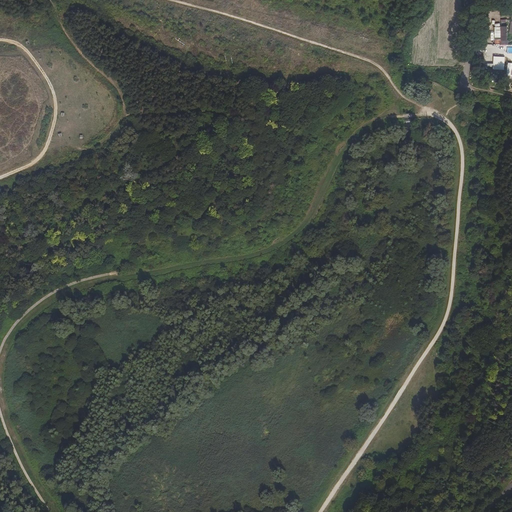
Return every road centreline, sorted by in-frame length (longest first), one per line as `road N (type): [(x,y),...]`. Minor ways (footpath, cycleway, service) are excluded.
road 1 (track): [(321,511),(450,303),(462,153),(443,117),(397,116),(363,130),(305,218),(277,243),(69,284),(32,306),(0,351)]
road 2 (track): [(0,177),(41,155),(55,114),(49,81),(31,55),(0,39)]
